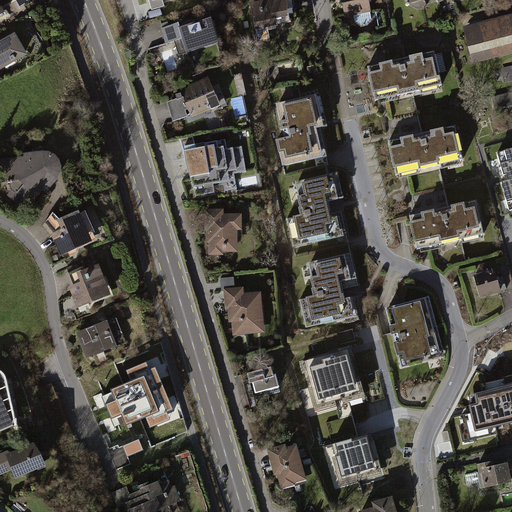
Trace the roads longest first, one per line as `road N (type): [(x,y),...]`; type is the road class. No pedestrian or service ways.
road 1 (secondary): [(83,0),(242,511)]
road 2 (residential): [(123,0),(150,119),(267,511)]
road 3 (residential): [(0,223),(34,252),(44,273),(61,355),(109,469)]
road 4 (residential): [(351,126),(383,255),(442,286),(459,339)]
road 5 (residential): [(459,339),(458,369),(425,447),(429,511)]
